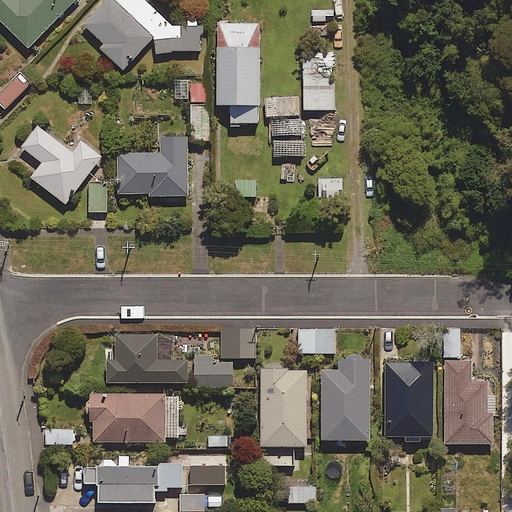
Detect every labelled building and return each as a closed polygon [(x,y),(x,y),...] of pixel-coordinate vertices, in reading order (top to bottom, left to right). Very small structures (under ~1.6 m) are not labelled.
[(71,0),(0,0),(0,18),(28,45),(71,0)] [(156,51),(201,48),(198,15),(188,16),(189,24),(172,25),(146,0),(103,0),(83,22),(104,42),(101,46),(123,67),(155,34),(156,51)] [(334,11),(312,10),(312,25),(334,26),(334,11)] [(231,100),(231,126),(240,126),(240,120),(259,120),(259,21),(217,21),(217,100),(231,100)] [(335,53),(304,53),(304,108),(334,108),(335,53)] [(32,82),(21,71),(0,90),(0,102),(5,108),(32,82)] [(187,108),(187,78),(174,78),(173,108),(187,108)] [(207,82),(191,81),(190,100),(206,101),(207,82)] [(93,106),(94,84),(78,83),(77,105),(93,106)] [(297,96),(265,96),(265,113),(297,113),(297,96)] [(209,140),(209,106),(193,106),(193,140),(209,140)] [(303,116),(272,117),(273,136),(303,135),(303,116)] [(72,149),(38,124),(22,145),(42,160),(31,175),(66,201),(101,153),(80,138),(72,149)] [(187,132),(160,133),(160,150),(118,152),(119,192),(149,191),(149,194),(189,193),(187,132)] [(259,132),(227,132),(227,150),(259,150),(259,132)] [(302,139),(274,140),(274,154),(303,153),(302,139)] [(307,160),(274,161),(274,179),(307,178),(307,160)] [(259,163),(231,164),(231,179),(260,178),(259,163)] [(107,181),(88,182),(88,210),(107,210),(107,181)] [(254,326),(222,325),(222,355),(253,355),(254,326)] [(443,327),(443,356),(461,356),(461,327),(443,327)] [(335,328),(298,328),(298,351),(335,351),(335,328)] [(172,333),(117,333),(117,357),(108,357),(108,380),(187,379),(187,357),(172,357),(172,333)] [(213,353),(195,353),(195,384),(232,384),(232,360),(214,360),(213,353)] [(369,357),(339,357),(339,367),(321,367),(322,437),(370,436),(369,357)] [(471,380),(471,359),(445,359),(444,441),(494,441),(494,395),(486,395),(486,380),(471,380)] [(385,434),(404,434),(404,438),(421,438),(421,433),(434,433),(432,360),(383,361),(385,434)] [(282,449),(282,443),(306,443),(307,366),(261,365),(260,442),(272,443),(272,449),(282,449)] [(165,391),(91,391),(91,439),(165,439),(165,391)] [(47,428),(47,447),(74,447),(74,429),(47,428)] [(229,464),(229,435),(207,435),(207,464),(229,464)] [(128,463),(127,452),(97,453),(98,462),(83,463),(84,481),(97,480),(99,501),(154,498),(153,487),(183,485),(182,460),(128,463)] [(316,486),(289,485),(288,501),(315,501),(316,486)] [(204,511),(204,493),(180,493),(180,511),(204,511)]
